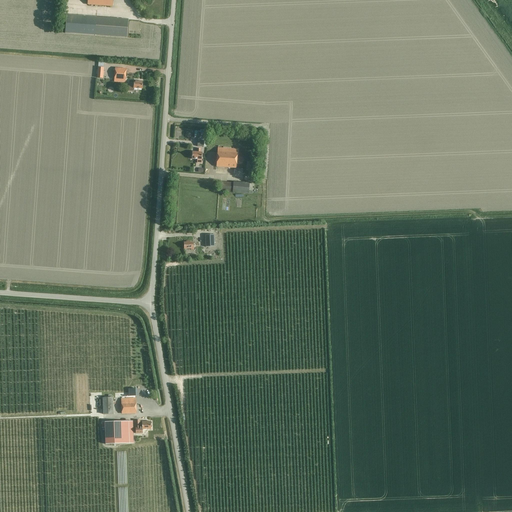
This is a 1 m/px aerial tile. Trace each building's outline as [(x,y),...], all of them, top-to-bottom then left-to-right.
[(128,20),(96,18),(66,16),(65,34),(126,38),(128,20)] [(126,70),(115,69),(114,79),(125,80),(126,70)] [(129,82),(129,91),(133,91),(134,88),(142,89),(143,82),(134,81),(134,83),(129,82)] [(222,146),(217,146),(216,166),(235,168),(237,150),(222,149),(222,146)] [(197,152),(192,152),(191,159),(197,159),(196,163),(201,163),(202,153),(200,152),(200,148),(197,148),(197,152)] [(233,183),(219,182),(218,190),(232,191),(232,192),(249,193),(250,183),(233,182),(233,183)] [(213,234),(204,235),(205,247),(213,246),(213,234)] [(186,242),(183,242),(183,249),(190,248),(190,249),(193,249),(193,242),(189,242),(189,241),(186,241),(186,242)] [(109,398),(103,398),(103,414),(113,414),(113,398),(111,398),(111,396),(109,396),(109,398)] [(135,398),(121,398),(121,413),(135,413),(135,398)] [(142,422),(142,427),(140,427),(140,420),(136,420),(136,427),(136,433),(143,433),(143,429),(151,429),(151,422),(142,422)] [(102,427),(105,427),(105,443),(133,443),(133,421),(102,421),(102,427)]
